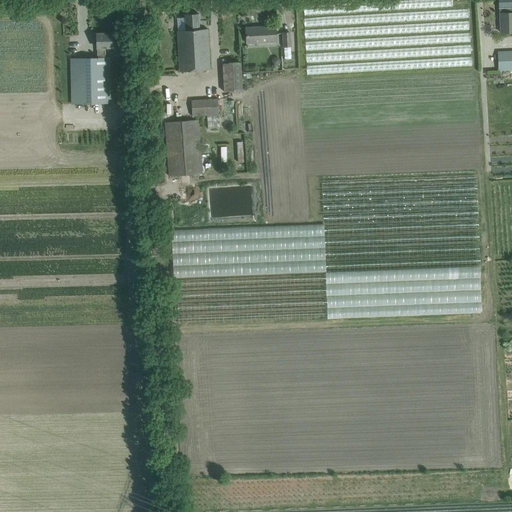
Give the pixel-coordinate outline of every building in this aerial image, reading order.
[(500,32),(502,32),(511,32),(511,0),(498,0),(499,8),(499,10),(500,10),(500,32)] [(186,30),(177,30),(180,71),(210,70),(208,29),(200,29),(199,13),(185,14),(186,30)] [(246,28),(246,38),(247,43),(276,41),(275,26),(246,28)] [(71,59),(71,69),(72,104),(111,103),(110,58),(105,58),(105,48),(114,48),(113,33),(96,33),(97,48),(97,58),(71,59)] [(511,51),(497,52),(498,62),(498,70),(511,69),(511,51)] [(225,63),(226,91),(245,90),(244,62),(225,63)] [(219,115),(218,99),(191,100),(192,116),(219,115)] [(169,176),(203,174),(202,155),(209,155),(206,120),(198,121),(198,120),(165,123),(169,176)] [(191,299),(200,299),(201,287),(204,288),(205,282),(188,281),(186,311),(190,311),(191,299)]
